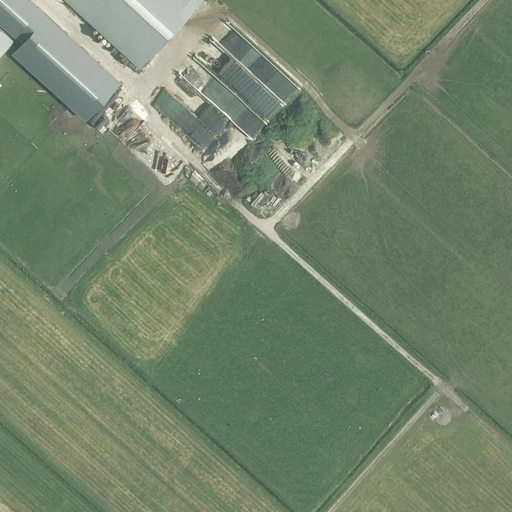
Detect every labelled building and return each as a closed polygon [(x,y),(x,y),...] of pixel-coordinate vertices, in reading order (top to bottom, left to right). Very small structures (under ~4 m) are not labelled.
[(28,0),(0,0),(0,22),(21,41),(12,51),(11,52),(56,92),(86,119),(86,118),(119,82),(90,55),(28,0)] [(68,0),(140,65),(199,0),(68,0)] [(0,55),(13,40),(0,28),(0,55)] [(223,110),(231,118),(242,108),(233,99),(223,110)] [(216,139),(230,124),(225,120),(212,135),(216,139)]
